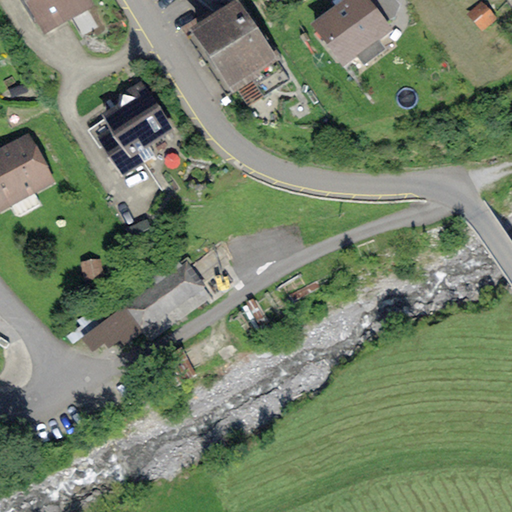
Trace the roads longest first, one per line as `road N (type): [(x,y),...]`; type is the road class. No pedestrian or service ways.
road 1 (unclassified): [(138,0),(228,143),(322,183),(454,188),(511,260)]
road 2 (residential): [(0,301),(55,367),(86,375),(119,366)]
